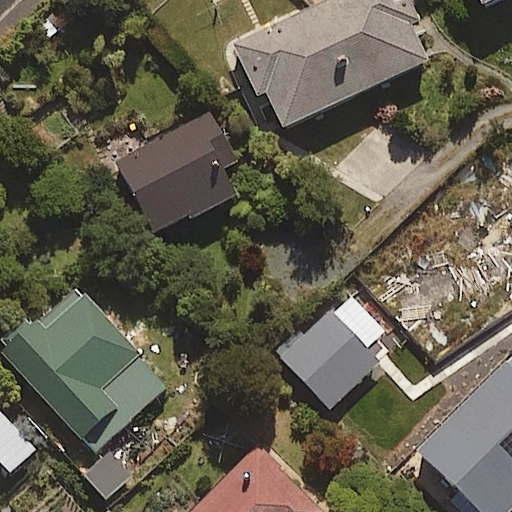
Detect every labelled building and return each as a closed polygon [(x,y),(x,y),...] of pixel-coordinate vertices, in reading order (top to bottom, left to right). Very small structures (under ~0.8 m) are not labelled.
[(419,32),(403,0),(341,0),(236,50),(281,145),(429,74),(410,36),(419,32)] [(511,0),(471,0),(483,26),(511,13),(511,0)] [(238,174),(211,122),(114,174),(155,252),(238,207),(225,181),(238,174)] [(167,395),(73,298),(4,365),(81,445),(104,457),(167,395)] [(493,511),(511,495),(511,349),(471,304),(365,400),(466,511),(493,511)] [(380,371),(331,320),(281,367),(329,419),(380,371)] [(36,458),(0,421),(0,471),(11,483),(36,458)] [(311,511),(254,457),(202,511),(311,511)] [(133,483),(114,463),(88,488),(107,508),(133,483)]
